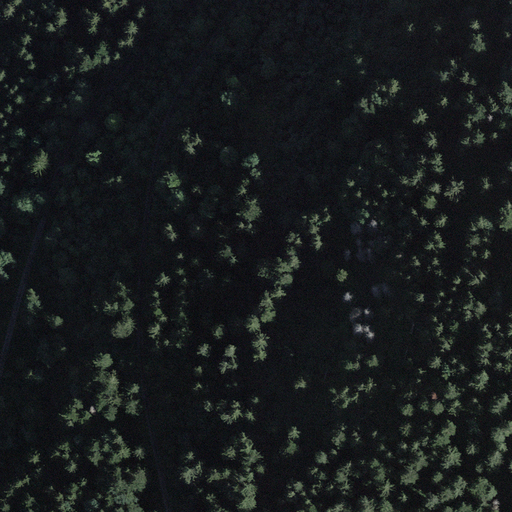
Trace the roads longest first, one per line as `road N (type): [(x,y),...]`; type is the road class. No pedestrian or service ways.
road 1 (track): [(168,511),(138,334),(150,180),(187,82),(241,0)]
road 2 (track): [(200,0),(81,129),(54,184),(0,361)]
